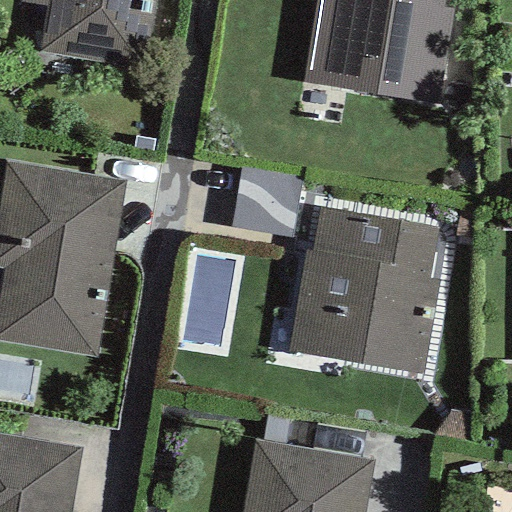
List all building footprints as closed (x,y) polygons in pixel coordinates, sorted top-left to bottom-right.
[(44,0),(35,55),(144,74),(157,0),(44,0)] [(445,0),(314,0),(300,85),(438,107),(454,13),(444,11),(445,0)] [(126,185),(5,165),(0,195),(0,271),(2,272),(0,285),(0,342),(97,359),(126,185)] [(243,240),(300,244),(305,188),(247,183),(243,240)] [(439,233),(313,210),(287,352),(414,374),(439,233)] [(73,511),(83,452),(0,438),(0,511),(73,511)] [(363,511),(372,465),(254,444),(241,511),(363,511)]
